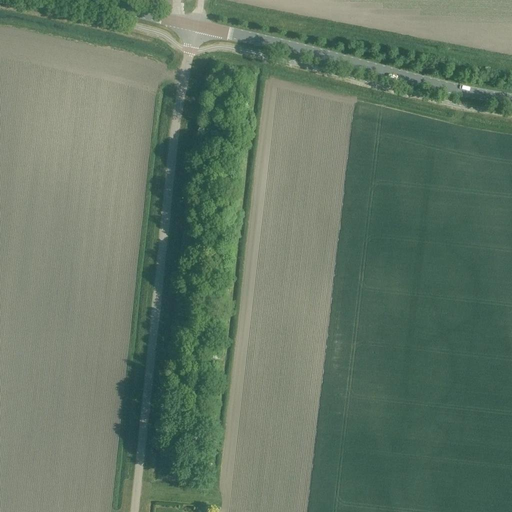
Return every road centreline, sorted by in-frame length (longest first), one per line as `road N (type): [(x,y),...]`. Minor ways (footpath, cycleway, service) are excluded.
road 1 (unclassified): [(134,511),(177,112),(194,25)]
road 2 (secondary): [(507,100),(194,25)]
